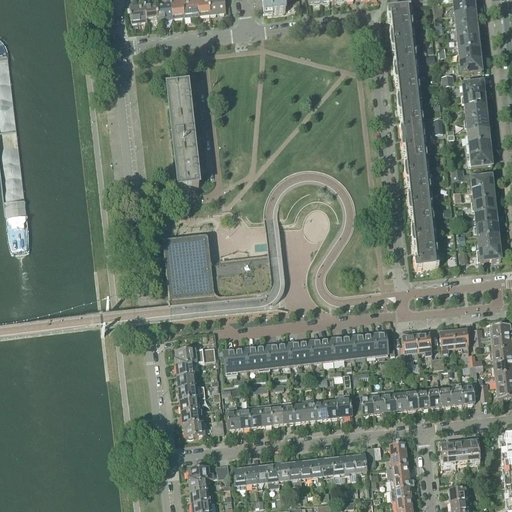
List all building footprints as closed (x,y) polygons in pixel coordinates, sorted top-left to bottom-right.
[(197,1),(199,19),(210,18),(207,0),(205,0),(197,1)] [(210,0),(207,0),(210,18),(225,16),(223,0),(218,0),(218,2),(211,3),(210,0)] [(263,0),(261,0),(262,6),(264,18),(285,16),(283,5),(286,5),(286,3),(286,2),(286,3),(285,0),(263,0)] [(321,7),(320,0),(307,0),(309,7),(313,6),(313,8),(320,8),(320,7),(321,7)] [(184,3),(181,3),(183,18),(183,21),(199,19),(197,1),(196,1),(193,2),(193,5),(184,5),(184,3)] [(171,4),(173,22),(183,21),(183,18),(181,3),(171,4)] [(158,6),(155,6),(157,21),(157,24),(173,22),(171,4),(170,4),(167,4),(166,8),(158,8),(158,6)] [(452,7),(453,19),(474,16),(473,5),(452,7)] [(145,7),(147,22),(157,21),(155,6),(145,7)] [(147,22),(145,7),(144,7),(129,9),(130,17),(130,20),(131,27),(147,25),(147,22)] [(433,18),(434,21),(441,20),(441,18),(442,16),(441,9),(440,8),(439,8),(432,9),(433,18)] [(389,22),(390,31),(414,28),(413,25),(414,25),(411,25),(410,20),(408,21),(407,12),(386,14),(387,22),(388,22),(389,22)] [(453,19),(455,31),(476,29),(474,16),(453,19)] [(389,39),(390,47),(410,44),(409,36),(412,36),(411,31),(414,30),(414,28),(390,31),(391,39),(389,39)] [(455,31),(456,43),(477,41),(476,29),(455,31)] [(456,43),(457,55),(478,52),(477,41),(456,43)] [(393,54),(394,62),(417,60),(417,57),(417,56),(414,57),(414,52),(411,52),(410,44),(390,47),(391,54),(393,54)] [(457,55),(459,67),(480,64),(478,52),(457,55)] [(434,58),(421,59),(422,68),(435,66),(434,58)] [(393,71),(394,78),(414,76),(413,68),(415,67),(415,63),(418,62),(417,62),(417,60),(394,62),(395,70),(393,71)] [(456,67),(457,74),(458,79),(476,77),(480,76),(480,77),(481,77),(481,76),(482,76),(481,75),(480,64),(459,67),(456,67)] [(397,86),(398,94),(420,92),(420,89),(421,89),(418,89),(417,84),(415,84),(414,76),(394,78),(394,85),(397,86)] [(471,87),(459,89),(461,101),(463,101),(483,99),(482,88),(483,87),(482,87),(482,85),(481,86),(471,87)] [(168,104),(168,109),(189,106),(189,104),(189,103),(188,103),(187,90),(187,89),(166,92),(167,92),(168,104)] [(396,103),(397,110),(417,108),(417,99),(419,99),(418,94),(421,94),(420,92),(398,94),(398,102),(396,103)] [(463,101),(464,113),(485,111),(483,99),(463,101)] [(169,112),(170,125),(191,123),(190,116),(189,109),(189,106),(168,109),(169,112)] [(400,117),(401,126),(424,124),(424,121),(424,120),(421,120),(421,116),(418,116),(417,108),(397,110),(398,117),(400,117)] [(464,113),(465,125),(486,122),(485,111),(464,113)] [(465,125),(466,137),(487,134),(486,122),(465,125)] [(172,139),(172,142),(193,140),(192,137),(192,136),(191,124),(191,123),(170,125),(170,126),(172,139)] [(404,153),(405,162),(428,159),(428,157),(428,156),(425,157),(425,152),(422,152),(422,144),(424,144),(424,143),(423,139),(421,139),(420,131),(422,131),(422,126),(425,126),(425,125),(424,125),(424,124),(401,126),(402,134),(400,135),(402,153),(404,153)] [(466,137),(468,149),(489,147),(487,134),(466,137)] [(174,159),(195,157),(194,150),(193,140),(172,142),(173,146),(174,159)] [(468,149),(469,161),(490,158),(489,147),(468,149)] [(175,172),(176,176),(196,173),(196,170),(194,157),(195,157),(174,159),(175,172)] [(490,158),(469,161),(470,172),(490,170),(490,171),(491,171),(491,170),(492,170),(492,169),(491,169),(490,158)] [(404,170),(405,178),(425,175),(424,167),(426,167),(426,162),(429,162),(429,161),(428,161),(428,159),(405,162),(406,170),(404,170)] [(196,173),(176,176),(178,193),(198,190),(197,177),(196,173)] [(407,185),(408,193),(431,191),(431,189),(432,189),(432,188),(429,188),(428,184),(426,184),(425,175),(405,178),(405,185),(407,185)] [(470,183),(471,194),(492,192),(491,181),(492,181),(491,180),(491,181),(491,180),(490,180),(472,182),(470,182),(470,183)] [(407,202),(408,209),(428,207),(427,199),(430,198),(429,194),(432,193),(431,191),(408,193),(409,202),(407,202)] [(471,194),(472,206),(493,204),(492,192),(471,194)] [(472,206),(474,218),(495,215),(493,204),(472,206)] [(411,217),(412,225),(435,222),(434,220),(435,220),(432,220),(431,215),(429,215),(428,207),(408,209),(409,216),(411,217)] [(474,218),(475,230),(496,228),(495,215),(474,218)] [(411,234),(412,241),(432,239),(431,230),(433,230),(433,225),(435,225),(435,222),(412,225),(413,233),(411,234)] [(475,230),(477,242),(497,240),(496,228),(475,230)] [(414,249),(415,257),(438,254),(438,252),(438,251),(435,252),(435,247),(433,247),(432,239),(412,241),(412,248),(414,249)] [(477,242),(478,254),(499,252),(497,240),(477,242)] [(194,242),(162,246),(164,264),(168,299),(171,327),(173,327),(207,323),(272,315),(274,315),(273,310),(277,306),(281,302),(283,296),(284,291),(284,285),(282,270),(282,263),(281,262),(281,261),(280,260),(279,259),(278,259),(277,259),(266,260),(248,262),(221,265),(220,265),(219,266),(219,267),(219,269),(210,270),(210,267),(209,260),(209,258),(208,249),(208,247),(207,244),(207,243),(206,242),(205,241),(204,241),(203,241),(194,242)] [(499,252),(478,254),(479,261),(477,261),(477,266),(486,265),(488,265),(490,264),(491,265),(493,265),(495,264),(495,265),(500,264),(499,252)] [(438,254),(415,257),(416,265),(415,266),(414,266),(415,273),(435,271),(434,262),(437,262),(436,257),(439,257),(439,256),(438,256),(438,254)] [(490,340),(481,341),(481,345),(490,344),(510,341),(509,329),(489,332),(490,340)] [(473,333),(474,345),(481,345),(480,332),(473,333)] [(466,334),(452,336),(454,353),(461,352),(462,357),(468,356),(466,334)] [(454,353),(452,336),(439,337),(441,359),(447,359),(447,354),(454,353)] [(368,338),(363,339),(365,361),(375,360),(376,360),(373,339),(368,340),(368,338)] [(385,338),(373,339),(376,360),(375,360),(375,361),(376,361),(387,360),(385,338)] [(428,338),(414,340),(416,357),(417,357),(424,356),(424,361),(431,360),(428,338)] [(358,341),(352,341),(354,362),(365,361),(363,339),(357,339),(358,341)] [(405,366),(406,377),(412,376),(411,368),(413,368),(413,364),(417,363),(417,357),(416,357),(414,340),(402,341),(404,363),(404,366),(405,366)] [(352,341),(341,343),(343,363),(354,362),(352,341)] [(490,344),(491,355),(511,353),(510,341),(490,344)] [(325,343),(320,344),(322,366),(333,365),(330,344),(325,345),(325,343)] [(341,343),(330,344),(333,365),(343,363),(341,343)] [(315,346),(309,346),(311,367),(322,366),(320,344),(317,344),(315,344),(315,346)] [(309,346),(298,348),(301,368),(311,367),(309,346)] [(282,348),(277,349),(279,371),(290,370),(288,349),(282,349),(282,348)] [(298,348),(288,349),(290,370),(301,368),(298,348)] [(266,351),(268,372),(269,372),(279,371),(277,349),(272,349),(272,351),(266,351)] [(266,351),(255,353),(258,373),(257,373),(258,376),(263,375),(269,374),(269,372),(268,372),(266,351)] [(175,369),(193,367),(196,367),(194,353),(184,355),(183,354),(182,354),(181,354),(180,354),(179,354),(178,355),(177,355),(175,356),(176,363),(175,364),(175,366),(175,369)] [(239,353),(234,354),(236,376),(237,376),(247,375),(245,354),(239,354),(239,353)] [(255,353),(245,354),(247,375),(257,373),(258,373),(255,353)] [(491,355),(493,366),(511,364),(511,359),(511,353),(491,355)] [(223,359),(220,359),(220,367),(224,367),(225,377),(225,379),(237,378),(237,376),(236,376),(234,354),(229,354),(229,356),(223,356),(223,359)] [(464,371),(469,370),(475,370),(474,369),(474,363),(473,359),(467,360),(468,365),(464,366),(464,371)] [(379,366),(380,373),(395,371),(395,364),(394,364),(393,364),(381,365),(381,366),(380,366),(379,366)] [(511,364),(493,366),(494,379),(511,376),(511,364)] [(177,381),(194,379),(193,367),(175,369),(176,378),(177,381)] [(511,376),(494,379),(495,392),(511,390),(511,376)] [(178,393),(195,391),(194,379),(177,381),(178,389),(178,393)] [(465,391),(460,391),(462,408),(467,407),(467,408),(472,408),(472,407),(474,407),(471,386),(464,387),(465,391)] [(195,391),(178,393),(179,401),(179,404),(180,405),(199,403),(204,402),(204,401),(204,397),(203,391),(203,390),(197,391),(195,391)] [(511,390),(495,392),(497,404),(511,402),(511,390)] [(460,391),(449,393),(451,409),(456,409),(461,409),(461,408),(462,408),(460,391)] [(235,399),(235,393),(221,395),(222,401),(231,400),(235,399)] [(393,393),(382,394),(385,417),(390,417),(390,416),(396,415),(394,399),(393,393)] [(449,393),(438,394),(440,410),(445,410),(445,411),(450,410),(450,409),(451,409),(449,393)] [(486,393),(479,394),(481,406),(488,405),(486,393)] [(385,417),(382,394),(371,396),(371,397),(373,418),(374,418),(379,418),(379,417),(385,417)] [(438,394),(427,395),(429,412),(433,411),(434,412),(439,411),(438,411),(440,410),(438,394)] [(427,395),(415,397),(417,413),(422,412),(423,413),(427,413),(427,412),(429,412),(427,395)] [(373,418),(371,397),(359,399),(359,403),(361,419),(363,419),(363,420),(368,419),(368,418),(373,418)] [(415,397),(404,398),(406,414),(408,414),(408,415),(413,414),(412,413),(417,413),(415,397)] [(335,399),(335,405),(336,405),(338,422),(351,420),(349,404),(349,398),(335,399)] [(404,398),(394,399),(396,415),(397,415),(397,416),(401,415),(406,414),(404,398)] [(180,409),(181,416),(198,415),(197,408),(199,408),(199,403),(180,405),(179,405),(180,409)] [(306,404),(302,405),(303,409),(305,426),(316,424),(314,408),(313,408),(313,404),(306,404)] [(327,423),(325,404),(319,405),(319,407),(314,408),(316,424),(327,423)] [(329,404),(325,404),(327,423),(338,422),(336,405),(335,405),(329,406),(329,404)] [(291,405),(280,407),(283,428),(294,427),(292,410),(291,405)] [(269,408),(270,408),(272,429),(283,428),(280,407),(269,408)] [(270,408),(258,410),(261,430),(272,429),(270,408)] [(303,409),(292,410),(294,427),(305,426),(303,409)] [(258,410),(247,411),(249,432),(261,430),(258,410)] [(236,411),(225,413),(226,418),(228,434),(239,433),(237,412),(236,411)] [(247,411),(237,412),(239,433),(249,432),(247,411)] [(181,420),(182,429),(199,427),(198,420),(200,419),(200,415),(198,415),(181,416),(181,417),(181,420)] [(204,426),(199,427),(182,429),(182,432),(183,432),(183,434),(184,434),(185,442),(187,442),(188,442),(189,442),(190,442),(191,442),(192,442),(193,442),(193,441),(204,440),(203,432),(205,431),(204,426)] [(500,458),(500,459),(511,458),(511,441),(501,443),(502,452),(500,452),(500,457),(500,458)] [(469,446),(464,447),(467,468),(479,467),(477,445),(475,445),(474,444),(470,445),(469,446)] [(454,448),(452,448),(455,470),(467,468),(464,447),(459,447),(459,446),(454,447),(454,448)] [(455,470),(452,448),(451,448),(451,447),(446,448),(446,449),(440,449),(441,457),(439,457),(441,471),(455,470)] [(389,450),(391,461),(405,459),(404,448),(389,450)] [(503,467),(504,475),(511,474),(511,458),(500,459),(501,462),(500,462),(501,462),(501,467),(503,467)] [(355,460),(353,461),(355,477),(366,476),(364,459),(359,460),(354,460),(355,460)] [(391,461),(392,472),(406,470),(405,459),(391,461)] [(347,461),(342,462),(344,478),(355,477),(353,461),(351,461),(351,460),(347,461)] [(332,463),(331,463),(333,479),(344,478),(342,462),(337,462),(336,462),(332,463)] [(325,464),(320,464),(321,481),(333,479),(331,463),(329,463),(325,463),(325,464)] [(311,465),(309,465),(311,482),(321,481),(320,464),(315,465),(311,465)] [(303,466),(298,467),(300,483),(311,482),(309,465),(307,466),(307,465),(303,466)] [(289,468),(287,468),(289,484),(290,490),(301,489),(300,483),(298,467),(293,467),(289,467),(289,468)] [(281,469),(276,469),(278,486),(289,484),(287,468),(286,468),(281,468),(281,469)] [(267,470),(265,470),(267,490),(268,493),(279,492),(278,486),(276,469),(271,470),(271,469),(267,470)] [(260,471),(254,472),(257,490),(257,493),(262,493),(262,491),(267,490),(265,470),(264,470),(260,471)] [(392,472),(386,473),(387,483),(389,483),(408,481),(406,470),(392,472)] [(207,472),(197,473),(196,472),(195,472),(194,472),(193,472),(192,473),(191,473),(190,474),(188,474),(189,481),(188,482),(189,486),(206,485),(213,484),(212,483),(217,483),(217,478),(208,479),(207,472)] [(245,473),(244,473),(246,489),(251,488),(252,491),(257,490),(254,472),(249,472),(245,472),(245,473)] [(246,492),(246,489),(244,473),(242,473),(238,473),(232,474),(234,493),(239,492),(239,493),(246,492)] [(504,489),(504,491),(511,490),(511,474),(504,475),(505,484),(503,484),(504,489),(503,489),(503,490),(504,489)] [(389,483),(390,494),(409,492),(408,481),(389,483)] [(206,485),(189,486),(190,497),(207,495),(206,485)] [(507,498),(508,507),(511,506),(511,490),(504,491),(504,494),(503,494),(503,495),(504,494),(505,499),(507,498)] [(391,505),(395,505),(410,503),(409,492),(390,494),(391,505)] [(448,498),(449,508),(466,506),(465,503),(468,502),(468,496),(467,497),(466,493),(448,495),(448,498)] [(207,495),(190,497),(191,509),(210,506),(210,502),(208,502),(207,495)] [(395,505),(396,511),(411,511),(410,503),(395,505)]
